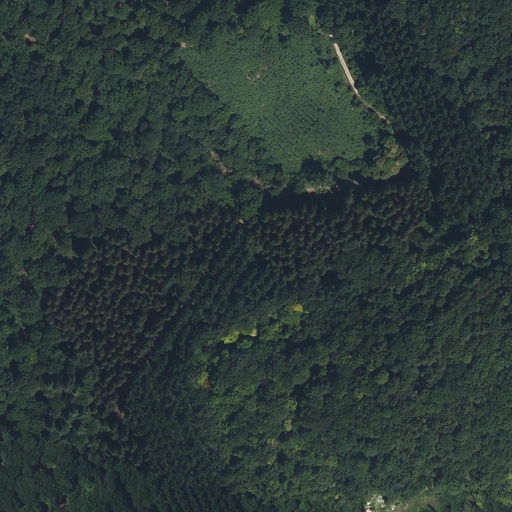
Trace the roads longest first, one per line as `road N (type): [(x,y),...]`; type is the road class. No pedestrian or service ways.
road 1 (track): [(178,511),(127,401),(132,369),(259,203),(386,179),(417,162),(402,131),(361,97),(317,0)]
road 2 (track): [(511,333),(127,391)]
